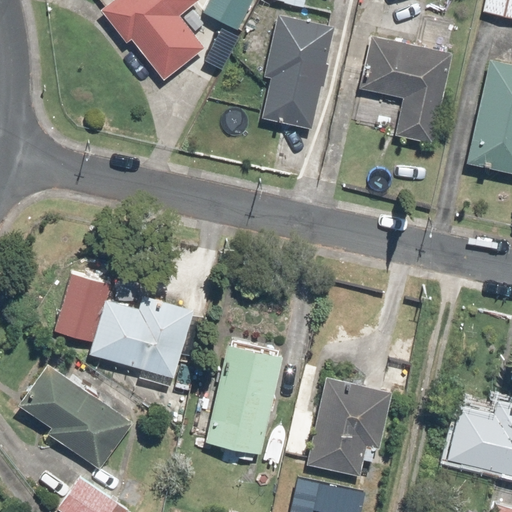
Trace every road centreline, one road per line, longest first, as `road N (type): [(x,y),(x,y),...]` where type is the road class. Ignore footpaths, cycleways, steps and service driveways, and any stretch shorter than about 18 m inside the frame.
road 1 (residential): [(0,158),(511,268)]
road 2 (residential): [(0,156),(9,75),(0,22)]
